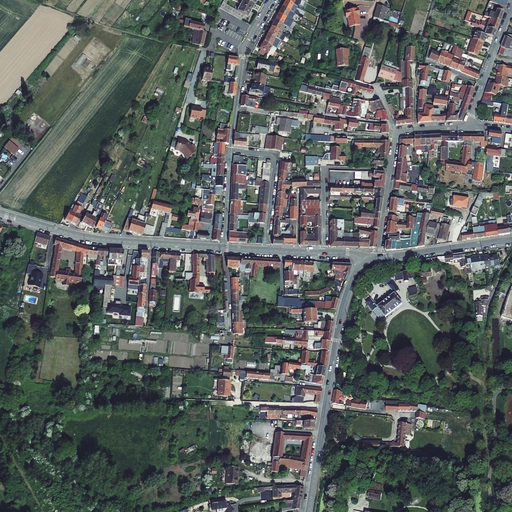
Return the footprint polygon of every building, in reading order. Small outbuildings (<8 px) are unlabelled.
[(251,10),(255,4),(247,0),(242,0),(241,4),(251,10)] [(294,13),(304,19),(306,16),(295,11),(297,7),(293,4),(286,0),(282,7),(289,11),(291,12),(294,13)] [(245,14),(248,16),(251,10),(241,4),(237,10),(239,11),(242,13),(245,14)] [(377,5),(372,21),(397,29),(398,26),(383,21),(387,8),(377,5)] [(498,5),(495,14),(490,12),(489,14),(485,13),(484,17),(493,20),(493,19),(499,21),(504,7),(498,5)] [(289,19),(290,20),(294,13),(291,12),(290,15),(288,13),(289,11),(282,7),(279,14),(289,19)] [(356,7),(342,10),(348,26),(359,24),(356,7)] [(279,14),(275,20),(285,26),(289,19),(279,14)] [(489,20),(487,24),(481,22),(480,26),(482,27),(495,31),(496,31),(499,21),(493,19),(493,20),(484,17),(483,17),(483,18),(487,20),(487,19),(489,20)] [(179,26),(195,30),(202,31),(203,25),(180,20),(179,26)] [(272,27),(282,32),(285,26),(275,20),(272,27)] [(81,28),(86,32),(92,25),(90,23),(88,25),(85,23),(81,28)] [(471,26),(481,29),(480,34),(488,36),(493,38),(495,31),(482,27),(480,26),(475,24),(472,23),(471,26)] [(282,32),(272,27),(268,34),(279,40),(281,40),(283,41),(285,37),(287,38),(288,36),(282,32)] [(195,30),(192,44),(203,46),(206,32),(202,31),(195,30)] [(477,40),(483,42),(484,43),(485,39),(487,40),(488,36),(480,34),(475,32),(473,39),(477,40)] [(276,49),(281,40),(279,40),(268,34),(264,41),(274,48),(276,49)] [(511,35),(506,35),(501,48),(505,49),(507,50),(508,49),(511,50),(511,49),(511,35)] [(468,52),(477,56),(479,49),(480,49),(483,42),(477,40),(473,39),(468,52)] [(264,58),(267,59),(270,55),(272,56),(276,49),(274,48),(264,41),(259,48),(261,49),(259,53),(265,57),(264,58)] [(444,51),(447,44),(444,43),(442,49),(441,50),(437,62),(443,65),(448,53),(444,51)] [(355,80),(361,82),(370,53),(371,53),(372,50),(363,47),(355,80)] [(404,61),(404,80),(410,80),(409,62),(413,62),(414,47),(406,47),(405,61),(404,61)] [(448,53),(443,65),(449,67),(453,59),(454,56),(457,49),(457,48),(454,47),(451,54),(448,53)] [(441,50),(442,49),(438,48),(436,52),(432,50),(428,59),(437,62),(441,50)] [(348,49),(334,50),(334,57),(336,58),(336,67),(347,66),(346,57),(349,57),(348,49)] [(466,59),(461,57),(463,51),(457,49),(454,56),(458,58),(460,59),(456,70),(461,72),(463,66),(465,61),(466,59)] [(226,70),(232,71),(232,65),(236,66),(239,66),(239,61),(238,58),(228,57),(226,70)] [(458,58),(457,60),(453,59),(449,67),(456,70),(460,59),(458,58)] [(257,69),(273,72),(275,64),(259,60),(257,69)] [(420,85),(428,87),(431,77),(427,76),(428,69),(428,66),(422,65),(419,64),(418,68),(422,69),(420,85)] [(393,81),(393,80),(402,83),(401,80),(401,73),(381,65),(378,76),(393,81)] [(498,72),(497,77),(507,79),(508,73),(511,73),(511,67),(508,66),(508,67),(497,65),(496,69),(498,70),(499,70),(499,72),(498,72)] [(461,72),(477,79),(479,73),(467,68),(463,66),(461,72)] [(202,80),(210,82),(212,69),(204,68),(203,72),(202,80)] [(437,80),(448,83),(451,73),(440,70),(439,73),(438,75),(442,76),(441,79),(437,78),(437,80)] [(264,87),(266,75),(253,73),(253,77),(254,77),(253,85),(264,87)] [(489,80),(488,84),(495,85),(500,86),(507,88),(509,79),(507,79),(497,77),(496,82),(489,80)] [(333,85),(331,90),(337,92),(337,91),(341,92),(345,93),(346,86),(353,88),(352,95),(355,96),(355,94),(357,89),(369,93),(372,93),(373,88),(341,79),(339,87),(333,85)] [(224,94),(235,96),(236,84),(224,82),(224,85),(226,85),(224,94)] [(249,89),(248,93),(265,96),(265,93),(269,94),(270,88),(264,87),(253,85),(251,84),(251,89),(249,89)] [(301,85),(299,91),(312,94),(314,86),(309,84),(308,87),(301,85)] [(459,93),(470,97),(474,88),(462,85),(455,85),(452,84),(451,89),(454,89),(455,87),(461,87),(459,93)] [(485,93),(492,95),(497,95),(498,91),(499,91),(500,86),(495,85),(488,84),(485,93)] [(312,94),(323,97),(324,91),(321,91),(322,88),(314,86),(312,94)] [(412,97),(411,88),(402,88),(402,92),(403,98),(412,97)] [(325,101),(328,102),(340,104),(340,103),(332,101),(333,99),(328,98),(330,90),(325,89),(324,91),(323,97),(322,100),(325,101)] [(447,100),(439,98),(440,92),(435,91),(434,96),(433,99),(432,103),(433,103),(437,104),(446,106),(447,100)] [(462,104),(467,106),(470,97),(459,93),(459,95),(450,93),(449,97),(453,98),(459,99),(459,101),(463,102),(462,104)] [(255,102),(258,102),(258,98),(242,96),(241,106),(247,107),(248,101),(255,102)] [(405,101),(405,109),(412,109),(412,97),(403,98),(403,100),(403,101),(405,101)] [(378,111),(384,112),(380,101),(374,102),(369,102),(373,113),(376,112),(376,115),(379,115),(378,111)] [(328,102),(327,107),(338,109),(338,110),(342,111),(343,106),(339,106),(340,104),(328,102)] [(391,104),(388,105),(396,125),(402,124),(401,118),(398,119),(398,113),(394,115),(391,104)] [(454,114),(455,109),(457,109),(458,106),(452,105),(448,104),(448,105),(449,105),(448,113),(454,114)] [(423,122),(431,122),(432,109),(432,106),(429,105),(429,108),(424,108),(424,115),(423,122)] [(499,116),(495,115),(494,122),(505,124),(507,114),(508,106),(503,105),(503,107),(502,113),(501,116),(499,116)] [(343,106),(342,111),(341,115),(350,117),(360,118),(360,109),(354,108),(353,108),(349,107),(347,107),(343,106)] [(437,113),(437,109),(437,106),(432,106),(432,109),(431,122),(444,121),(445,115),(444,115),(439,115),(439,113),(437,113)] [(457,114),(456,121),(462,121),(465,111),(460,110),(459,113),(458,114),(457,114)] [(380,122),(388,122),(384,112),(378,111),(379,115),(376,115),(375,115),(375,119),(380,119),(380,122)] [(447,113),(446,121),(456,121),(457,114),(454,114),(448,113),(447,113)] [(343,120),(325,118),(314,116),(313,120),(313,122),(335,125),(334,130),(343,130),(343,127),(343,124),(343,120)] [(280,119),(279,132),(289,133),(290,127),(298,128),(299,121),(280,119)] [(347,128),(347,131),(349,131),(350,127),(357,128),(357,125),(358,122),(348,121),(348,125),(347,128)] [(216,139),(216,143),(225,144),(228,144),(230,131),(227,130),(228,125),(220,124),(220,129),(218,129),(217,132),(216,139)] [(370,124),(369,130),(373,131),(373,130),(381,131),(381,134),(388,134),(388,126),(370,124)] [(490,143),(501,145),(502,134),(486,132),(486,138),(491,139),(491,143),(490,143)] [(234,133),(233,145),(246,147),(247,139),(239,138),(239,134),(234,133)] [(282,138),(267,136),(265,149),(279,151),(280,144),(282,145),(282,138)] [(438,136),(431,136),(431,151),(430,151),(429,153),(429,160),(431,161),(431,159),(434,159),(435,149),(435,146),(437,146),(438,146),(441,146),(441,142),(438,142),(438,136)] [(447,161),(447,142),(459,143),(459,136),(442,136),(442,142),(441,142),(441,146),(441,160),(447,161)] [(465,143),(464,147),(471,147),(471,143),(471,136),(464,136),(463,143),(465,143)] [(481,147),(487,147),(486,142),(485,142),(485,136),(476,136),(475,143),(481,143),(481,147)] [(400,144),(405,145),(415,145),(415,144),(415,137),(402,138),(400,139),(400,144)] [(185,157),(188,143),(187,141),(184,141),(185,140),(178,138),(177,143),(172,141),(170,147),(175,148),(175,150),(181,152),(185,157)] [(7,141),(1,147),(10,155),(16,149),(7,141)] [(378,154),(381,154),(387,154),(388,141),(354,141),(354,146),(361,147),(378,148),(378,154)] [(191,146),(188,143),(185,157),(187,159),(195,152),(193,150),(196,148),(192,144),(191,146)] [(214,154),(224,155),(225,144),(216,143),(215,143),(214,154)] [(323,158),(305,157),(305,166),(313,166),(317,166),(318,160),(322,160),(322,161),(339,161),(339,160),(345,161),(345,155),(340,155),(340,148),(331,147),(331,154),(327,154),(326,154),(323,156),(323,158)] [(406,155),(412,156),(411,147),(407,147),(407,148),(400,147),(399,162),(405,162),(407,162),(405,161),(406,155)] [(473,163),(469,162),(471,147),(464,147),(462,164),(447,162),(446,170),(471,174),(473,163)] [(498,149),(487,147),(487,154),(487,172),(491,172),(492,165),(490,164),(492,156),(501,157),(502,150),(498,150),(498,149)] [(211,159),(210,165),(223,166),(224,155),(214,154),(214,159),(211,159)] [(233,156),(232,165),(239,165),(247,166),(247,158),(239,156),(233,156)] [(263,164),(263,169),(270,169),(271,160),(267,160),(266,164),(263,164)] [(280,161),(279,171),(287,172),(291,173),(291,167),(291,162),(280,161)] [(484,181),(485,164),(475,163),(474,180),(484,181)] [(210,165),(204,165),(203,168),(212,168),(212,176),(211,176),(223,177),(223,166),(210,165)] [(232,165),(232,175),(239,175),(245,176),(246,172),(247,166),(239,165),(232,165)] [(398,168),(397,174),(408,176),(409,168),(407,168),(401,168),(398,168)] [(279,171),(278,181),(291,182),(291,181),(291,173),(287,172),(279,171)] [(369,172),(368,177),(373,177),(374,178),(378,179),(377,182),(384,183),(385,175),(384,173),(373,172),(369,172)] [(396,182),(401,183),(407,184),(408,176),(397,174),(396,182)] [(203,189),(204,178),(212,179),(211,185),(214,186),(214,191),(222,191),(223,177),(211,176),(212,176),(203,175),(201,189),(203,189)] [(232,175),(231,184),(247,185),(248,185),(249,181),(245,181),(245,176),(239,175),(232,175)] [(320,187),(320,182),(313,182),(313,178),(309,178),(309,175),(305,175),(305,180),(306,187),(320,187)] [(261,187),(259,204),(266,205),(269,180),(262,179),(261,187)] [(277,192),(284,193),(285,188),(291,188),(291,187),(291,182),(278,181),(277,192)] [(400,190),(411,191),(412,184),(407,184),(401,183),(400,190)] [(240,201),(241,195),(238,195),(238,188),(247,189),(247,185),(231,184),(231,200),(240,201)] [(417,192),(434,194),(435,187),(425,186),(424,185),(424,187),(418,186),(412,185),(411,191),(412,191),(417,192)] [(300,187),(300,201),(306,201),(306,194),(320,194),(320,187),(306,187),(300,187)] [(375,198),(382,199),(383,189),(373,188),(373,194),(374,194),(375,194),(375,193),(376,193),(375,198)] [(215,195),(222,195),(222,191),(214,191),(203,190),(202,200),(203,200),(202,204),(201,209),(202,209),(213,210),(215,195)] [(78,202),(83,204),(87,197),(82,194),(78,202)] [(477,200),(481,202),(482,197),(486,197),(485,194),(480,194),(477,200)] [(83,210),(90,197),(87,196),(87,197),(83,204),(82,205),(81,208),(79,207),(70,223),(76,226),(81,216),(79,215),(82,209),(83,210)] [(277,198),(276,207),(286,207),(286,202),(286,199),(277,198)] [(390,212),(397,213),(398,206),(403,207),(404,201),(396,199),(392,199),(390,212)] [(242,213),(242,212),(240,211),(240,208),(240,201),(231,200),(230,215),(248,216),(248,213),(242,213)] [(81,223),(87,226),(98,203),(93,201),(91,205),(90,204),(87,210),(90,211),(88,215),(86,214),(81,223)] [(300,201),(300,217),(306,217),(320,216),(320,201),(308,201),(306,201),(300,201)] [(87,226),(92,229),(99,215),(97,214),(99,211),(102,204),(98,202),(98,203),(87,226)] [(153,202),(152,206),(151,209),(154,210),(167,213),(164,223),(162,223),(159,237),(164,237),(165,231),(166,227),(168,220),(172,207),(153,202)] [(65,220),(70,223),(79,207),(81,208),(82,205),(77,203),(75,206),(72,205),(65,220)] [(107,203),(95,228),(102,230),(106,221),(103,220),(110,204),(107,203)] [(424,203),(422,214),(423,215),(430,215),(431,215),(432,209),(433,204),(424,203)] [(368,211),(360,210),(360,218),(379,220),(381,205),(375,204),(375,206),(375,209),(372,209),(372,213),(368,212),(368,211)] [(489,227),(489,222),(477,224),(476,216),(479,210),(478,209),(474,207),(470,214),(472,222),(473,233),(474,239),(486,237),(485,228),(489,227)] [(200,222),(211,224),(213,210),(202,209),(200,222)] [(431,215),(434,216),(441,217),(443,218),(444,212),(432,209),(431,215)] [(131,210),(123,230),(135,234),(137,227),(138,222),(137,222),(130,219),(133,211),(131,210)] [(248,219),(248,223),(259,224),(259,227),(264,227),(265,215),(258,214),(248,213),(248,216),(248,219)] [(137,227),(135,234),(142,236),(149,215),(146,214),(145,217),(139,215),(137,222),(138,222),(137,227)] [(386,250),(387,251),(425,247),(426,234),(426,233),(429,223),(429,220),(430,215),(423,215),(422,214),(417,214),(417,218),(415,230),(411,229),(411,236),(389,236),(388,242),(386,242),(386,250)] [(236,221),(236,219),(248,219),(248,216),(230,215),(229,231),(236,232),(236,228),(239,228),(239,221),(236,221)] [(313,223),(314,228),(320,228),(320,216),(306,217),(306,223),(313,223)] [(354,223),(373,225),(373,228),(378,229),(379,220),(360,218),(354,218),(354,223)] [(407,224),(407,229),(411,229),(415,230),(417,218),(407,218),(407,224)] [(449,231),(450,227),(447,226),(449,219),(443,218),(442,223),(442,225),(438,237),(438,238),(440,239),(440,240),(445,242),(448,231),(449,231)] [(289,225),(289,220),(289,219),(285,219),(275,219),(274,227),(280,228),(280,223),(282,224),(288,224),(289,225)] [(330,231),(336,231),(336,228),(341,228),(341,231),(343,231),(344,220),(336,220),(330,220),(330,231)] [(102,230),(108,232),(112,224),(106,221),(102,230)] [(491,237),(498,236),(498,229),(497,225),(496,221),(489,222),(489,227),(491,237)] [(503,221),(504,228),(498,229),(498,236),(510,234),(508,221),(503,221)] [(389,222),(387,234),(397,235),(398,229),(400,229),(407,229),(407,224),(398,223),(396,223),(389,222)] [(431,235),(438,237),(442,225),(438,224),(437,225),(429,223),(426,233),(431,234),(431,235)] [(283,244),(295,245),(295,231),(291,230),(291,226),(289,226),(288,229),(285,232),(283,236),(283,244)] [(465,230),(467,227),(464,226),(458,242),(474,239),(473,233),(467,233),(467,231),(465,230)] [(285,232),(284,232),(281,232),(282,228),(281,228),(280,228),(274,227),(273,235),(283,236),(285,232)] [(320,236),(320,228),(314,228),(306,227),(306,229),(308,229),(314,230),(314,234),(314,236),(320,236)] [(370,241),(369,248),(376,248),(378,232),(359,229),(358,233),(358,234),(363,235),(363,241),(368,241),(368,239),(370,239),(370,241)] [(190,231),(190,239),(209,241),(209,235),(197,234),(197,232),(190,231)] [(330,231),(330,242),(335,242),(335,237),(343,237),(343,233),(343,231),(341,231),(336,231),(330,231)] [(235,242),(247,243),(247,233),(242,232),(236,232),(235,242)] [(49,236),(37,233),(34,242),(41,244),(47,246),(49,236)] [(358,234),(358,233),(353,233),(353,234),(353,240),(343,239),(343,246),(359,247),(358,234)] [(314,236),(314,234),(308,234),(306,234),(306,239),(306,246),(321,246),(320,236),(314,236)] [(370,241),(368,241),(363,241),(363,235),(358,234),(359,247),(369,248),(370,241)] [(273,235),(272,244),(283,244),(283,236),(273,235)] [(335,237),(335,242),(330,242),(330,246),(343,246),(343,239),(343,237),(335,237)] [(56,238),(54,245),(55,245),(50,277),(55,278),(55,279),(63,281),(62,285),(69,286),(69,282),(70,274),(71,271),(67,271),(67,273),(65,273),(57,271),(61,247),(71,250),(73,243),(56,238)] [(75,251),(75,252),(77,252),(83,254),(87,255),(88,248),(77,244),(75,251)] [(88,259),(96,260),(97,255),(97,249),(88,248),(87,255),(88,255),(88,257),(88,259)] [(100,262),(100,256),(103,256),(104,249),(97,249),(97,255),(96,265),(102,266),(103,262),(100,262)] [(108,256),(108,265),(115,266),(115,260),(116,250),(109,249),(108,256)] [(117,266),(116,276),(119,277),(123,250),(116,250),(115,260),(115,266),(117,266)] [(139,266),(144,266),(144,262),(147,263),(148,263),(149,252),(141,251),(139,266)] [(75,269),(75,275),(82,276),(82,267),(82,266),(83,264),(83,261),(83,257),(83,254),(77,252),(76,269),(75,269)] [(151,269),(151,275),(158,275),(158,264),(159,259),(159,252),(152,252),(152,258),(153,258),(152,269),(151,269)] [(168,272),(175,272),(176,260),(180,261),(180,254),(170,253),(170,259),(170,262),(168,272)] [(203,292),(203,293),(213,294),(213,290),(204,288),(204,285),(199,285),(199,275),(199,257),(199,255),(193,254),(193,273),(193,275),(193,280),(190,280),(188,293),(198,294),(198,291),(203,292)] [(467,274),(466,267),(465,259),(465,254),(445,257),(446,263),(451,263),(450,261),(454,261),(454,263),(460,263),(461,268),(464,268),(466,267),(467,274)] [(484,255),(485,268),(488,267),(499,265),(498,256),(491,256),(491,258),(489,258),(489,257),(489,254),(484,255)] [(211,275),(211,273),(215,273),(214,256),(203,255),(203,258),(203,262),(206,262),(207,275),(211,275)] [(475,256),(475,257),(472,258),(465,259),(466,267),(467,274),(472,274),(472,270),(485,268),(484,255),(475,256)] [(226,257),(227,267),(238,267),(238,264),(239,258),(226,257)] [(251,272),(252,258),(240,258),(240,264),(238,264),(238,267),(239,267),(239,269),(245,269),(245,272),(249,272),(251,272)] [(280,267),(280,260),(252,258),(251,272),(250,279),(253,279),(256,279),(257,265),(268,266),(268,269),(273,269),(274,266),(280,267)] [(304,261),(303,278),(303,281),(309,281),(309,278),(312,279),(313,272),(320,273),(317,269),(316,268),(316,262),(313,262),(304,261)] [(335,279),(338,280),(338,278),(339,275),(340,264),(331,263),(331,270),(334,270),(334,274),(336,275),(335,279)] [(26,284),(41,287),(44,273),(37,272),(38,266),(31,264),(26,284)] [(338,278),(343,279),(343,277),(345,278),(347,274),(349,274),(351,266),(350,264),(340,264),(339,275),(338,278)] [(129,278),(128,285),(138,286),(138,281),(139,277),(139,267),(134,266),(133,278),(129,278)] [(140,278),(147,278),(147,273),(146,273),(144,272),(144,266),(139,266),(139,267),(139,277),(140,278)] [(95,271),(93,289),(98,290),(98,288),(104,289),(104,285),(110,286),(112,286),(113,279),(100,278),(99,278),(99,276),(99,271),(95,271)] [(291,272),(289,272),(284,271),(284,286),(288,286),(288,282),(292,282),(291,285),(293,285),(293,290),(297,290),(296,289),(296,280),(292,280),(292,277),(292,274),(292,273),(291,273),(291,272)] [(0,272),(0,298),(3,299),(9,275),(0,272)] [(395,278),(395,280),(396,281),(403,280),(404,282),(409,281),(408,279),(407,272),(394,273),(395,278)] [(392,282),(392,280),(395,280),(395,278),(394,273),(380,276),(387,285),(392,282)] [(81,277),(82,276),(75,275),(70,274),(69,282),(81,284),(81,277)] [(231,279),(232,290),(240,289),(240,283),(238,283),(238,279),(236,279),(231,279)] [(139,293),(138,294),(145,294),(146,282),(142,281),(142,282),(140,282),(140,281),(138,281),(138,286),(139,286),(139,293)] [(392,282),(387,285),(391,290),(396,287),(394,284),(392,282)] [(149,305),(154,305),(154,307),(156,307),(156,303),(155,303),(157,285),(150,285),(149,305)] [(417,286),(410,288),(411,294),(419,292),(417,286)] [(320,295),(331,291),(329,287),(319,291),(304,292),(304,296),(320,295)] [(240,289),(232,290),(232,301),(240,300),(240,297),(240,296),(238,295),(238,293),(240,293),(240,289)] [(145,294),(138,294),(137,312),(136,312),(135,326),(143,327),(145,294)] [(373,311),(375,313),(379,310),(384,316),(385,317),(402,304),(395,294),(394,294),(378,307),(377,307),(377,306),(377,305),(376,305),(371,299),(366,303),(373,311)] [(280,297),(278,297),(277,307),(286,307),(288,308),(301,308),(302,302),(299,302),(299,300),(284,299),(280,297)] [(338,300),(332,298),(325,297),(325,303),(318,302),(318,306),(314,305),(314,309),(335,310),(338,300)] [(476,303),(477,317),(483,316),(483,306),(486,307),(489,297),(481,297),(481,300),(481,302),(476,303)] [(232,312),(241,312),(241,304),(242,304),(242,300),(240,300),(232,301),(232,312)] [(288,308),(289,313),(289,314),(303,314),(303,322),(316,322),(315,310),(307,310),(301,310),(301,308),(288,308)] [(375,313),(380,319),(384,316),(379,310),(375,313)] [(232,312),(233,323),(242,323),(243,323),(246,323),(246,320),(242,320),(242,312),(241,312),(232,312)] [(216,323),(224,323),(224,318),(220,318),(220,313),(216,313),(216,323)] [(303,331),(307,331),(314,332),(321,332),(324,333),(331,334),(333,323),(326,322),(321,322),(320,329),(317,329),(313,328),(303,328),(303,331)] [(233,323),(233,334),(242,334),(242,323),(233,323)] [(302,339),(307,340),(314,340),(321,341),(323,341),(329,342),(331,334),(324,333),(321,332),(314,332),(307,331),(303,331),(300,331),(295,331),(295,334),(295,338),(302,339)] [(283,348),(284,348),(284,344),(291,345),(290,349),(293,349),(294,345),(294,339),(283,338),(283,344),(283,348)] [(302,346),(302,350),(306,350),(307,346),(307,340),(302,339),(294,339),(294,345),(302,346)] [(320,350),(328,351),(329,342),(323,341),(321,341),(320,344),(314,344),(314,340),(307,340),(307,346),(309,346),(309,350),(313,350),(320,350)] [(226,359),(232,360),(233,347),(225,347),(225,355),(224,359),(226,359)] [(306,365),(314,366),(325,368),(328,353),(322,352),(320,362),(308,360),(309,352),(303,351),(301,361),(301,363),(301,364),(306,365)] [(300,369),(306,370),(306,373),(309,374),(310,367),(300,365),(300,369)] [(314,366),(313,371),(316,371),(315,376),(324,377),(325,368),(314,366)] [(240,379),(243,380),(244,378),(258,379),(259,373),(259,372),(240,371),(240,379)] [(308,382),(322,385),(324,377),(315,376),(309,374),(309,376),(310,376),(308,382)] [(219,380),(218,396),(228,397),(228,390),(229,390),(230,380),(219,380)] [(315,402),(319,403),(321,389),(296,386),(295,396),(297,396),(304,397),(305,393),(316,395),(315,402)] [(335,391),(333,404),(344,405),(344,404),(342,404),(342,403),(338,402),(339,395),(340,392),(335,391)] [(351,407),(360,409),(360,400),(356,399),(355,401),(354,400),(353,402),(351,401),(349,406),(351,407)] [(410,404),(410,405),(399,405),(399,411),(410,411),(417,412),(416,419),(424,420),(425,413),(417,412),(418,405),(410,404)] [(418,405),(417,412),(425,413),(426,406),(418,405)] [(280,408),(260,408),(260,411),(267,412),(267,419),(279,419),(279,418),(280,418),(280,408)] [(280,419),(285,419),(285,415),(284,415),(294,415),(295,409),(280,408),(280,418),(280,419)] [(301,409),(300,415),(301,415),(304,415),(316,417),(317,409),(309,409),(305,409),(301,409)] [(406,424),(399,423),(398,444),(383,443),(383,447),(404,447),(405,434),(406,434),(407,432),(405,432),(406,424)] [(282,441),(283,441),(283,440),(305,441),(311,441),(312,436),(311,435),(284,433),(276,432),(275,440),(276,440),(276,442),(282,442),(282,441)] [(249,456),(265,458),(268,439),(251,437),(249,456)] [(281,457),(282,451),(283,445),(275,444),(273,457),(281,457)] [(185,450),(187,453),(196,448),(194,445),(185,450)] [(306,445),(304,445),(301,458),(301,460),(307,461),(310,446),(306,445)] [(281,457),(273,457),(271,472),(278,472),(279,466),(286,468),(286,467),(289,467),(288,468),(301,470),(302,466),(306,466),(307,461),(301,460),(286,457),(281,457)] [(226,484),(236,485),(238,471),(239,467),(227,466),(226,484)] [(374,488),(370,487),(369,491),(381,493),(382,486),(381,486),(381,485),(375,484),(374,488)] [(294,492),(293,499),(300,500),(303,486),(295,485),(273,486),(264,487),(264,490),(273,489),(273,498),(280,497),(280,492),(294,492)] [(368,497),(381,499),(382,493),(381,493),(369,491),(368,497)] [(281,511),(299,509),(300,500),(293,499),(293,501),(283,501),(281,511)] [(220,511),(224,511),(231,511),(230,505),(229,505),(228,504),(227,504),(226,501),(211,503),(212,510),(216,510),(216,511),(220,511)]
